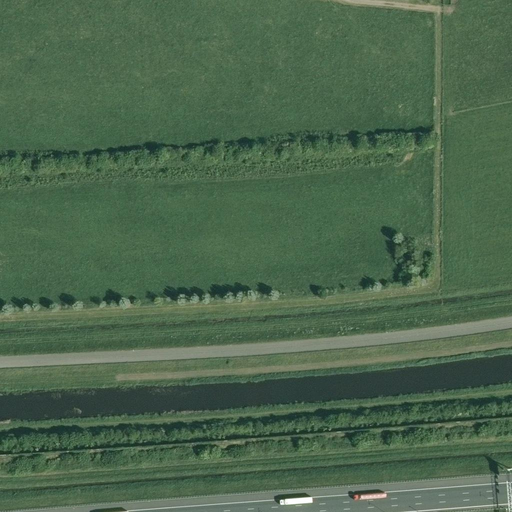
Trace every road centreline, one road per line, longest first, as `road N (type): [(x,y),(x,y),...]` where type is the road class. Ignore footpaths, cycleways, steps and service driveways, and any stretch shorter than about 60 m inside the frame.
road 1 (tertiary): [(511,323),(339,344),(0,364)]
road 2 (motorway): [(511,492),(262,511)]
road 3 (residential): [(0,135),(160,124)]
